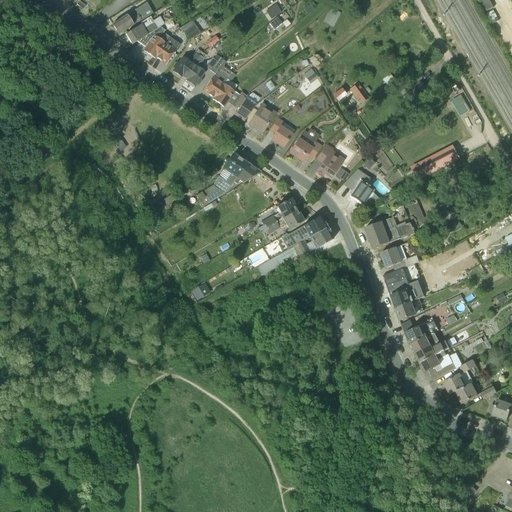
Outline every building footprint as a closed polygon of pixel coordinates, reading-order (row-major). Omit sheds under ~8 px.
[(314,0),(302,9),(306,14),(317,5),(314,0)] [(478,0),(482,11),(491,8),(488,0),(478,0)] [(86,6),(80,1),(74,7),(80,13),(86,6)] [(119,35),(127,30),(152,13),(146,3),(134,11),(137,15),(129,20),(127,16),(112,25),(119,35)] [(276,4),(271,8),(277,17),(283,13),(276,4)] [(330,8),(323,22),(331,27),(333,22),(334,23),(339,13),(330,8)] [(276,18),(269,24),(274,31),(281,24),(276,18)] [(183,34),(195,26),(191,21),(180,29),(183,34)] [(125,35),(132,45),(142,39),(157,29),(153,24),(144,30),(141,25),(125,35)] [(143,51),(155,59),(156,58),(169,38),(163,33),(164,31),(160,28),(157,29),(142,39),(149,44),(143,51)] [(222,32),(216,36),(215,36),(205,43),(209,48),(219,41),(225,36),(222,32)] [(169,38),(156,58),(161,62),(161,63),(165,66),(179,45),(169,38)] [(191,63),(182,57),(178,64),(177,63),(173,68),(175,69),(173,72),(180,77),(182,76),(185,78),(202,53),(197,51),(195,54),(194,54),(190,60),(192,61),(191,63)] [(206,56),(202,53),(185,78),(188,80),(186,82),(194,87),(196,84),(198,85),(201,80),(200,79),(205,73),(196,67),(198,65),(200,66),(204,60),(203,59),(206,56)] [(207,94),(213,98),(223,85),(223,84),(227,79),(219,73),(225,63),(220,59),(217,62),(210,72),(214,75),(202,92),(207,95),(207,94)] [(311,69),(303,75),(309,84),(318,78),(311,69)] [(231,82),(234,78),(235,76),(233,74),(231,73),(227,79),(231,82)] [(421,81),(404,96),(416,109),(432,94),(421,81)] [(233,91),(227,87),(223,84),(223,85),(213,98),(212,100),(223,107),(229,99),(234,92),(233,91)] [(357,85),(349,91),(359,105),(368,99),(357,85)] [(456,85),(452,89),(452,90),(457,95),(461,91),(459,89),(458,87),(456,85)] [(244,122),(249,114),(260,99),(252,94),(247,98),(239,93),(236,97),(230,105),(238,110),(234,115),(244,122)] [(270,109),(262,104),(248,125),(261,134),(274,116),(268,112),(270,109)] [(298,104),(291,109),(295,114),(301,109),(298,104)] [(282,148),(288,140),(292,134),(281,127),(284,123),(278,119),(275,123),(269,131),(275,135),(271,140),(282,148)] [(307,133),(305,132),(295,145),(290,154),(302,162),(308,154),(313,157),(321,146),(315,142),(317,140),(307,133)] [(331,179),(336,171),(342,162),(329,154),(332,149),(327,146),(322,152),(316,160),(322,164),(316,172),(322,176),(324,174),(331,179)] [(455,161),(448,148),(409,168),(415,178),(416,181),(455,161)] [(204,198),(207,203),(226,191),(232,182),(246,164),(234,155),(223,170),(230,175),(225,182),(218,177),(212,187),(196,196),(199,201),(204,198)] [(243,184),(251,178),(259,173),(246,164),(232,182),(226,191),(207,203),(208,204),(227,192),(233,183),(236,185),(239,182),(243,184)] [(343,182),(348,175),(340,169),(335,176),(343,182)] [(370,183),(363,178),(359,185),(352,180),(347,187),(354,192),(351,196),(362,204),(372,191),(367,188),(370,183)] [(404,195),(411,191),(414,197),(423,192),(416,181),(415,178),(406,183),(399,187),(404,195)] [(259,233),(297,211),(290,200),(275,208),(278,214),(262,223),(263,226),(257,229),(259,233)] [(455,206),(439,215),(444,225),(461,215),(455,206)] [(150,209),(145,212),(147,216),(152,213),(156,211),(153,207),(150,209)] [(285,225),(288,231),(303,222),(297,211),(259,233),(261,236),(267,232),(268,235),(285,225)] [(150,222),(146,216),(142,219),(145,225),(150,222)] [(302,227),(294,232),(301,243),(304,241),(306,234),(308,239),(326,228),(324,223),(323,223),(320,217),(311,221),(302,226),(302,227)] [(373,250),(382,247),(415,234),(410,223),(406,225),(405,223),(393,228),(390,219),(374,226),(365,229),(373,250)] [(152,221),(145,226),(149,232),(156,227),(156,226),(158,225),(155,220),(152,222),(152,221)] [(446,226),(450,233),(461,227),(456,220),(446,226)] [(301,243),(291,248),(296,257),(301,254),(303,257),(315,250),(324,245),(332,240),(329,234),(330,234),(326,228),(308,239),(310,243),(306,245),(304,241),(301,243)] [(508,246),(511,243),(511,232),(503,236),(508,246)] [(386,269),(402,263),(396,248),(381,254),(386,269)] [(291,256),(288,250),(284,252),(283,253),(275,258),(257,269),(261,277),(284,264),(282,260),(291,256)] [(205,252),(199,255),(204,264),(210,261),(205,252)] [(405,261),(408,267),(419,263),(416,256),(405,261)] [(386,283),(392,280),(389,273),(383,276),(386,283)] [(395,310),(412,303),(408,291),(411,289),(408,282),(404,284),(394,287),(397,295),(390,297),(395,310)] [(204,284),(191,292),(197,302),(210,294),(204,284)] [(503,293),(495,298),(500,305),(508,301),(503,293)] [(448,302),(450,306),(463,299),(461,295),(448,302)] [(400,322),(416,315),(412,303),(395,310),(400,322)] [(426,337),(421,326),(405,335),(410,346),(426,338),(426,337)] [(409,346),(414,356),(439,343),(434,333),(426,337),(426,338),(410,346),(409,346)] [(439,343),(414,356),(419,365),(444,352),(449,349),(445,343),(440,345),(439,343)] [(424,374),(428,372),(433,382),(455,370),(452,364),(442,369),(440,365),(441,365),(439,362),(447,357),(444,352),(419,365),(424,374)] [(473,361),(459,368),(462,374),(476,367),(473,361)] [(455,393),(466,387),(460,374),(443,383),(450,395),(455,393)] [(462,405),(478,396),(471,384),(466,387),(455,393),(462,405)] [(480,394),(483,400),(496,394),(493,388),(480,394)] [(497,400),(495,406),(491,405),(489,413),(493,414),(492,416),(506,421),(511,405),(497,400)] [(461,508),(476,491),(471,487),(455,503),(461,508)]
